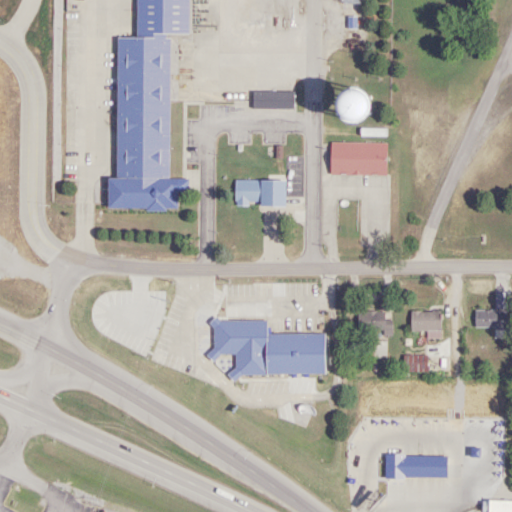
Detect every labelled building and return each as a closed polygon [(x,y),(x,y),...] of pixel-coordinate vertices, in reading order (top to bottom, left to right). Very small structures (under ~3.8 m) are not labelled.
[(187,0),(135,0),(135,39),(116,39),(115,177),(107,177),(107,209),(177,209),(177,190),(184,190),(184,179),(168,179),(169,36),(187,36),(187,0)] [(374,104),(357,84),(336,100),(352,121),(374,104)] [(0,135),(14,136),(14,104),(0,104),(0,135)] [(386,174),(386,143),(330,142),(330,174),(386,174)] [(285,179),(234,179),(234,205),(285,205),(285,179)] [(439,311),(410,311),(410,331),(439,331),(439,311)] [(493,338),(508,338),(508,311),(475,311),(475,328),(493,328),(493,338)] [(384,312),(357,312),(357,334),(392,334),(392,320),(384,320),(384,312)] [(325,374),(324,333),(266,333),(266,319),(211,319),(211,356),(233,356),(233,375),(325,374)]
